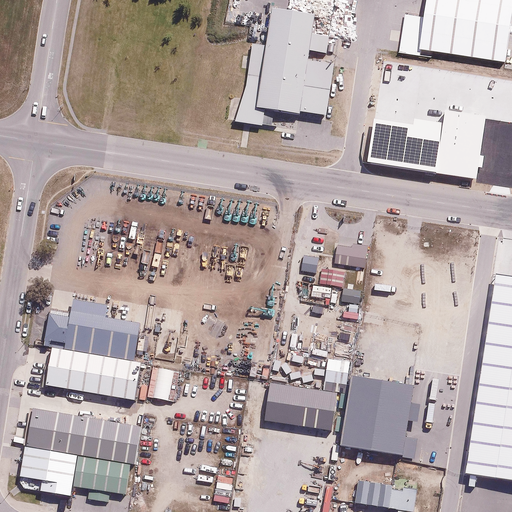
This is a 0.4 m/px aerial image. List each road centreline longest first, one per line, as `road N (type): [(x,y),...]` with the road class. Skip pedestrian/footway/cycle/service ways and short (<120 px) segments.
road 1 (unclassified): [(36,141),(511,213)]
road 2 (residential): [(0,350),(36,141)]
road 3 (residential): [(36,141),(57,0)]
